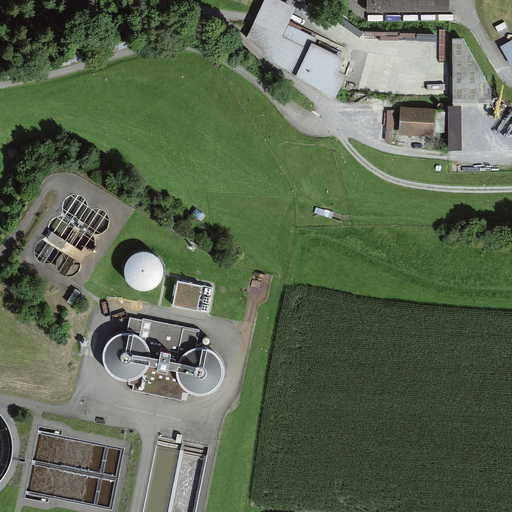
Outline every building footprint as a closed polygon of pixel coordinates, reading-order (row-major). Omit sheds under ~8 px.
[(334,98),(347,72),(339,69),(345,56),(310,40),(313,34),(300,28),(306,14),(295,9),(296,5),(285,0),(262,0),(247,35),(273,61),(334,98)] [(368,0),(368,22),(451,23),(450,0),(368,0)] [(464,37),(453,38),(453,88),(491,88),(464,37)] [(510,68),(511,67),(511,43),(500,49),(510,68)] [(370,54),(362,88),(386,93),(393,58),(370,54)] [(435,108),(400,106),(399,136),(447,139),(448,113),(435,112),(435,108)] [(126,273),(128,279),(131,285),(137,289),(143,291),(150,291),(156,289),(161,285),(165,279),(166,272),(165,266),(163,260),(158,255),(152,252),(146,251),(140,252),(134,256),(129,260),(127,266),(126,273)] [(202,288),(178,283),(173,307),(197,312),(202,288)] [(200,331),(131,318),(118,389),(186,402),(200,331)] [(223,356),(217,350),(211,346),(203,345),(195,346),(188,350),(183,356),(179,364),(179,372),(181,380),(186,386),(193,391),(201,393),(208,392),(215,389),(221,384),(225,378),(227,370),(226,363),(223,356)]
